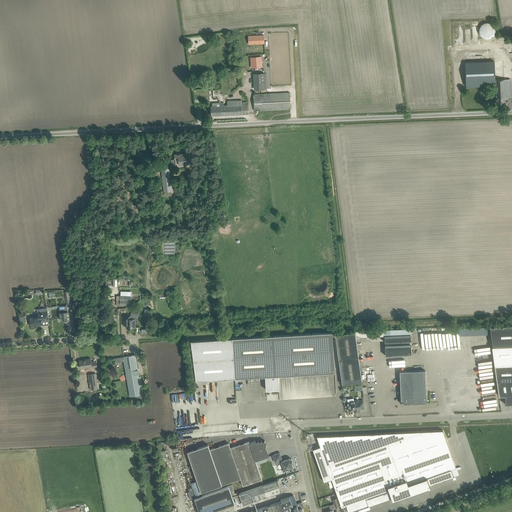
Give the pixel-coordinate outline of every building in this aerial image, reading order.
[(495,34),(495,32),(495,31),(495,29),(494,28),(493,27),(492,26),(491,25),(489,24),(488,24),(486,24),(485,24),(483,25),(482,26),(481,27),(480,28),(479,30),(479,31),(479,33),(479,34),(480,36),(481,37),(482,38),(483,39),(484,40),(486,40),(487,40),(489,40),(490,40),(492,39),(493,38),(494,37),(495,35),(495,34)] [(252,44),(264,43),(264,35),(252,36),(252,44)] [(262,56),(253,57),(254,68),(263,67),(262,56)] [(495,62),(466,63),(467,86),(496,85),(497,105),(496,105),(506,105),(506,104),(505,104),(505,97),(511,97),(511,92),(510,79),(496,80),(495,62)] [(254,90),(267,89),(266,73),(253,74),(254,90)] [(254,111),(288,109),(290,109),(290,93),(254,94),(254,111)] [(219,106),(211,106),(211,111),(211,116),(228,115),(249,114),(249,109),(248,102),(242,102),(242,100),(227,101),(228,105),(224,105),(223,102),(219,103),(219,106)] [(184,155),(184,154),(174,155),(175,159),(175,163),(179,163),(179,165),(191,163),(190,154),(184,155)] [(170,173),(162,174),(164,196),(172,196),(170,173)] [(116,306),(120,306),(120,304),(130,305),(131,296),(120,296),(120,298),(117,298),(116,306)] [(61,321),(69,320),(67,305),(59,306),(61,321)] [(42,325),(42,321),(49,320),(47,308),(38,309),(39,317),(30,318),(31,326),(37,325),(37,324),(42,323),(42,325)] [(131,319),(131,314),(122,315),(123,324),(127,324),(127,328),(135,328),(135,319),(131,319)] [(511,325),(490,326),(493,346),(511,345),(511,325)] [(488,333),(487,326),(459,327),(459,334),(488,333)] [(445,330),(421,333),(423,350),(447,347),(445,334),(445,330)] [(334,367),(332,332),(232,338),(235,373),(235,378),(265,376),(266,390),(279,389),(278,376),(335,372),(334,367)] [(355,332),(340,334),(335,335),(342,384),(362,382),(355,332)] [(411,334),(385,335),(385,342),(390,342),(390,345),(385,346),(385,356),(412,355),(411,344),(410,344),(410,341),(411,341),(411,334)] [(235,373),(232,338),(191,341),(196,381),(235,378),(235,373)] [(511,345),(493,346),(493,348),(496,365),(511,364),(511,345)] [(142,397),(136,360),(135,355),(115,358),(116,362),(124,361),(130,396),(139,395),(139,397),(142,397)] [(91,362),(91,359),(85,359),(86,360),(80,361),(80,360),(79,360),(80,365),(81,368),(92,366),(92,368),(97,367),(96,361),(91,362)] [(499,396),(504,396),(505,404),(511,403),(511,364),(495,366),(499,396)] [(479,375),(493,373),(492,367),(478,369),(479,375)] [(401,404),(426,403),(425,370),(400,371),(401,404)] [(90,390),(98,388),(96,373),(88,374),(90,390)] [(358,401),(358,400),(348,401),(349,412),(354,411),(354,409),(356,409),(356,412),(360,412),(359,409),(364,408),(363,400),(358,401)] [(274,431),(284,431),(284,427),(289,427),(288,417),(273,418),(274,431)] [(320,446),(312,449),(324,482),(332,479),(336,493),(341,507),(346,506),(348,511),(349,511),(369,505),(367,498),(389,491),(392,498),(393,500),(400,498),(404,496),(414,493),(411,483),(425,478),(428,485),(429,488),(431,487),(430,484),(454,476),(451,469),(456,468),(443,430),(317,436),(320,446)] [(229,443),(210,450),(208,445),(188,452),(201,492),(241,479),(243,486),(262,479),(256,460),(269,456),(266,446),(267,446),(265,440),(262,441),(259,441),(258,441),(256,442),(255,441),(250,443),(249,441),(230,448),(229,443)] [(281,461),(281,460),(282,460),(280,453),(273,455),(275,462),(276,462),(277,465),(281,464),(283,472),(287,471),(287,469),(293,467),(292,463),(293,463),(292,459),(290,459),(290,458),(281,461)] [(202,495),(195,498),(195,499),(199,511),(209,511),(235,503),(232,497),(240,494),(243,505),(249,503),(251,502),(267,497),(276,493),(281,492),(277,480),(272,482),(266,484),(263,485),(239,493),(239,492),(235,493),(232,485),(229,486),(202,495)] [(265,507),(249,511),(287,511),(288,511),(291,510),(289,506),(297,504),(296,504),(294,495),(289,497),(281,499),(281,501),(280,502),(280,501),(276,503),(265,507)] [(330,508),(340,505),(337,497),(333,499),(334,503),(329,505),(330,508)]
